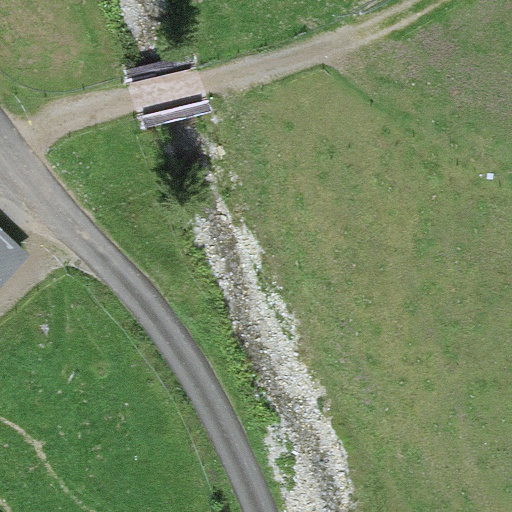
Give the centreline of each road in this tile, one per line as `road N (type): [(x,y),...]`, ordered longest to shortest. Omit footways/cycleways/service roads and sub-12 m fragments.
road 1 (unclassified): [(265,511),(215,396),(0,140)]
road 2 (track): [(0,140),(78,108),(207,83),(434,0)]
